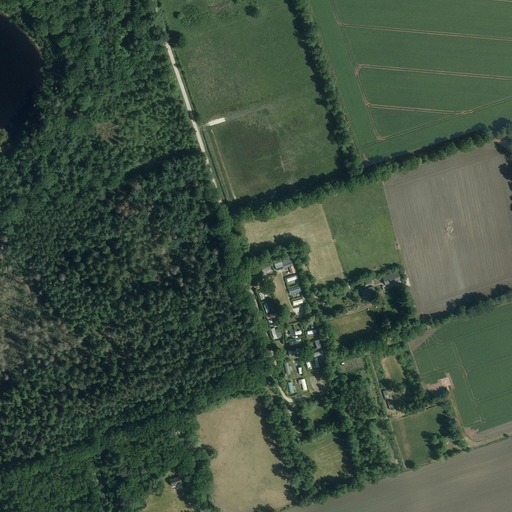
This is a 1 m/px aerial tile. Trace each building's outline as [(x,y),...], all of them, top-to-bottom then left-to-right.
[(277,270),(292,265),(289,256),(284,258),(285,260),(274,264),(277,270)] [(382,277),(385,286),(401,280),(398,271),(382,277)] [(373,286),(361,290),(364,299),(368,297),(367,293),(374,290),(373,286)] [(454,435),(439,439),(441,445),(456,441),(454,435)] [(179,476),(169,479),(172,486),(182,483),(179,476)]
